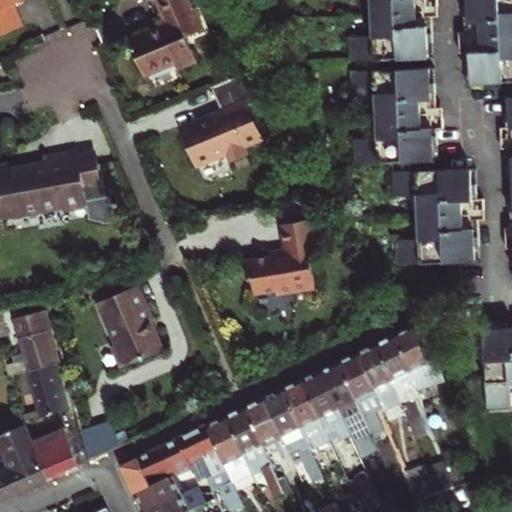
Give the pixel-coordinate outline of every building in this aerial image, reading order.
[(0,0),(0,35),(19,28),(10,4),(21,1),(20,0),(0,0)] [(126,41),(141,77),(172,64),(176,72),(195,64),(185,39),(199,32),(185,0),(151,0),(160,21),(153,25),(154,28),(126,41)] [(426,56),(422,0),(367,0),(369,35),(345,36),(347,60),(426,56)] [(511,0),(463,0),(468,82),(511,79),(511,0)] [(426,66),(347,71),(348,94),(372,92),(374,138),(350,139),(351,163),(431,158),(426,66)] [(177,128),(193,166),(222,155),(226,163),(244,156),(241,148),(260,141),(247,109),(258,104),(246,72),(208,87),(218,112),(177,128)] [(0,167),(0,214),(40,210),(39,204),(56,202),(57,208),(80,205),(82,216),(96,218),(96,220),(108,219),(105,196),(101,197),(96,165),(93,165),(77,167),(75,153),(75,150),(43,154),(44,160),(22,162),(22,165),(0,167)] [(91,151),(75,153),(77,167),(93,165),(91,151)] [(414,193),(416,238),(392,239),(393,263),(472,259),(467,167),(389,172),(389,195),(414,193)] [(259,281),(262,296),(283,293),(285,292),(284,287),(300,285),(302,295),(310,293),(312,308),(361,302),(353,252),(327,255),(321,221),(292,225),(295,249),(275,252),(276,258),(252,261),(254,280),(259,281)] [(110,346),(120,369),(162,351),(149,320),(152,318),(138,284),(98,301),(115,344),(110,346)] [(284,297),(302,295),(300,285),(284,287),(285,292),(283,293),(284,297)] [(2,357),(7,375),(54,362),(45,329),(51,327),(44,301),(35,302),(37,310),(11,317),(20,352),(11,354),(2,357)] [(0,351),(2,357),(11,354),(0,311),(0,351)] [(390,332),(416,393),(440,382),(430,348),(420,352),(411,322),(390,332)] [(511,326),(480,328),(484,407),(508,406),(506,383),(511,382),(511,326)] [(390,332),(373,341),(398,402),(399,404),(417,396),(390,332)] [(398,402),(373,341),(354,350),(379,407),(380,410),(398,402)] [(374,410),(379,407),(354,350),(335,359),(375,447),(383,464),(394,458),(386,440),(381,443),(376,432),(382,429),(374,410)] [(375,447),(335,359),(316,368),(347,436),(356,455),(375,447)] [(54,362),(7,375),(17,407),(21,419),(34,415),(66,408),(54,362)] [(347,436),(316,368),(298,377),(329,444),(347,436)] [(279,386),(311,453),(329,444),(298,377),(279,386)] [(321,475),(311,453),(279,386),(260,395),(279,436),(287,452),(297,448),(311,479),(321,475)] [(242,403),(260,445),(279,436),(260,395),(242,403)] [(242,403),(222,413),(246,464),(251,462),(267,495),(279,489),(265,456),(260,445),(242,403)] [(0,496),(44,479),(29,440),(21,419),(17,407),(0,414),(0,429),(1,432),(0,432),(0,451),(2,457),(0,457),(0,496)] [(246,464),(222,413),(203,422),(233,488),(252,478),(246,464)] [(206,479),(211,490),(219,486),(231,511),(241,506),(233,488),(203,422),(174,436),(186,461),(190,460),(201,482),(206,479)] [(62,426),(29,440),(44,479),(77,464),(62,426)] [(145,479),(166,469),(171,467),(175,475),(188,468),(186,461),(174,436),(134,455),(145,479)] [(279,489),(282,496),(290,492),(283,476),(290,472),(280,448),(265,456),(279,489)] [(145,479),(134,455),(118,463),(130,492),(169,474),(166,469),(145,479)] [(442,459),(423,467),(433,493),(452,484),(442,459)] [(433,493),(423,467),(422,464),(404,471),(415,500),(433,493)] [(363,470),(345,478),(360,511),(381,511),(376,500),(363,470)] [(177,493),(169,474),(130,492),(139,511),(177,493)] [(139,511),(180,511),(214,497),(211,490),(206,479),(201,482),(177,493),(139,511)] [(376,500),(381,511),(386,511),(397,508),(390,494),(376,500)] [(221,511),(214,497),(180,511),(221,511)] [(338,511),(336,506),(333,501),(315,509),(316,511),(338,511)] [(336,506),(338,511),(349,511),(344,501),(336,506)]
